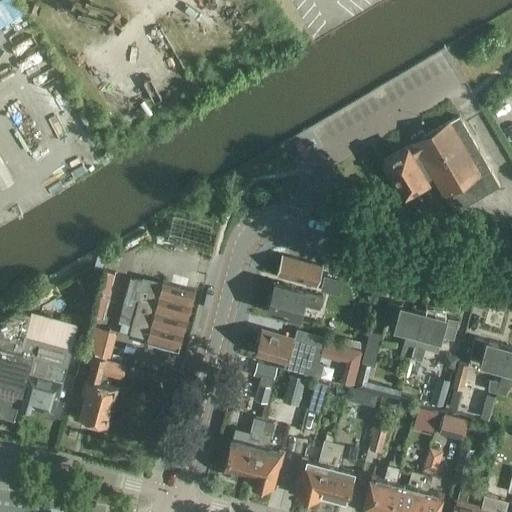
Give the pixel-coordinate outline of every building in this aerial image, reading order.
[(458,115),(421,137),(462,207),(499,185),(489,168),(458,115)] [(450,204),(450,205),(454,211),(462,207),(421,137),(384,159),(405,193),(425,181),(431,177),(443,195),(444,194),(450,204)] [(155,237),(165,240),(205,252),(213,221),(192,215),(192,212),(183,210),(182,212),(173,210),(171,220),(161,217),(155,237)] [(282,255),(277,274),(315,285),(321,265),(282,255)] [(119,331),(129,333),(129,335),(178,349),(194,290),(161,281),(142,276),(141,280),(130,277),(125,296),(118,322),(121,323),(119,331)] [(322,296),(274,282),(267,308),(298,317),(301,303),(319,308),(322,296)] [(405,331),(402,342),(399,354),(411,357),(422,310),(388,300),(383,318),(394,322),(393,327),(405,331)] [(25,334),(31,313),(16,309),(15,310),(0,361),(0,413),(13,418),(17,403),(42,410),(44,414),(53,416),(56,414),(60,415),(65,399),(58,397),(63,379),(61,379),(71,346),(25,334)] [(0,318),(0,361),(15,310),(0,318)] [(458,319),(422,310),(411,357),(419,359),(421,360),(425,347),(437,350),(441,334),(453,338),(458,319)] [(261,329),(255,351),(286,360),(289,350),(307,355),(310,344),(292,339),(292,338),(261,329)] [(401,395),(402,396),(403,390),(402,390),(366,380),(371,364),(373,365),(381,333),(369,330),(361,361),(354,387),(399,399),(401,395)] [(478,363),(502,370),(509,346),(474,336),(469,354),(480,357),(478,363)] [(325,339),(321,354),(340,360),(344,344),(325,339)] [(506,395),(510,384),(511,378),(511,346),(509,346),(502,370),(499,379),(500,379),(497,392),(506,395)] [(82,398),(85,399),(80,416),(91,419),(92,423),(99,425),(103,422),(105,423),(115,386),(98,382),(101,371),(122,377),(126,364),(93,355),(87,377),(85,377),(81,392),(83,393),(82,398)] [(451,385),(462,389),(469,364),(457,361),(451,385)] [(276,367),(256,362),(253,374),(273,379),(276,367)] [(283,397),(282,401),(283,402),(298,405),(298,404),(305,378),(289,374),(283,397)] [(449,380),(436,377),(429,402),(442,406),(449,380)] [(488,378),(487,390),(497,392),(500,379),(499,379),(488,378)] [(328,384),(315,380),(307,407),(321,411),(328,384)] [(258,383),(254,399),(266,403),(271,387),(258,383)] [(463,391),(452,387),(446,407),(456,410),(463,391)] [(488,419),(495,396),(485,393),(478,416),(488,419)] [(467,418),(443,412),(438,432),(462,438),(467,418)] [(394,416),(385,438),(403,445),(412,423),(394,416)] [(223,470),(248,477),(261,425),(262,419),(253,417),(247,440),(232,436),(223,470)] [(261,425),(248,477),(273,484),(282,449),(267,445),(273,422),(264,420),(262,419),(261,425)] [(375,425),(368,448),(380,451),(387,428),(375,425)] [(294,490),(319,497),(333,441),(323,439),(317,462),(302,458),(294,490)] [(343,444),(333,441),(319,497),(320,494),(346,501),(353,472),(337,467),(343,444)] [(473,449),(460,446),(452,475),(465,478),(473,449)] [(363,508),(376,511),(386,511),(394,486),(396,479),(396,477),(399,467),(387,465),(384,478),(371,475),(363,508)] [(421,474),(412,471),(399,467),(396,477),(396,479),(394,486),(386,511),(410,511),(421,474)] [(427,489),(430,476),(421,474),(410,511),(435,511),(441,493),(427,489)] [(478,511),(480,507),(464,502),(468,490),(459,488),(456,500),(455,500),(452,511),(478,511)] [(496,511),(480,507),(478,511),(504,511),(507,501),(499,499),(496,511)]
